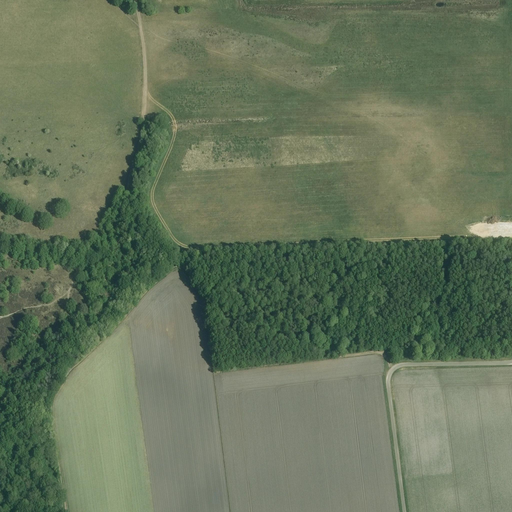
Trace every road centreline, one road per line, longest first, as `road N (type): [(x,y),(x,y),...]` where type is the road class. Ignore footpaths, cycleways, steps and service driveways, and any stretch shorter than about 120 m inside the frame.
road 1 (unclassified): [(404,511),(387,383),(392,369),(511,362)]
road 2 (track): [(174,265),(228,320),(330,354),(379,353),(392,369)]
road 3 (track): [(69,370),(69,291),(128,185)]
road 4 (track): [(136,0),(145,81),(128,185)]
